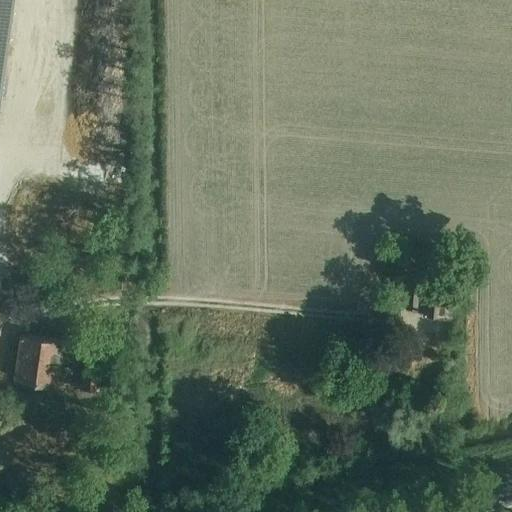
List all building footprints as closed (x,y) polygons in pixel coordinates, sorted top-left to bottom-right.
[(0,0),(0,110),(14,0),(0,0)] [(410,273),(410,247),(396,247),(396,273),(410,273)] [(443,312),(447,251),(430,249),(428,271),(426,290),(414,289),(412,310),(443,312)] [(118,279),(117,289),(126,290),(127,280),(118,279)] [(95,337),(128,342),(131,320),(98,316),(95,337)] [(62,343),(20,337),(14,380),(55,386),(62,343)] [(85,353),(80,388),(99,391),(104,356),(85,353)]
